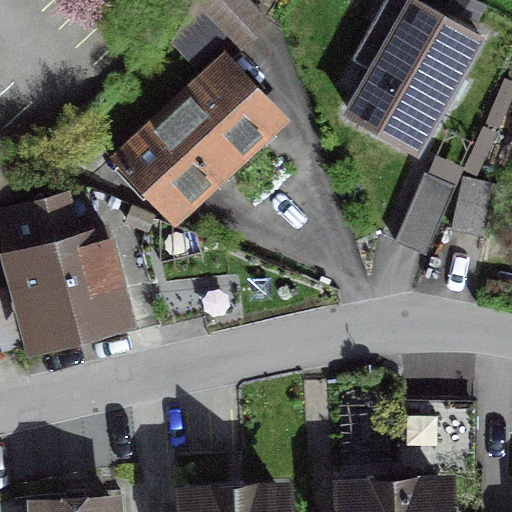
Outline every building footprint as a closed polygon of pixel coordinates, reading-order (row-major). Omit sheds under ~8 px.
[(247,0),(195,0),(171,41),(193,62),(226,29),(242,44),(266,19),(247,0)] [(480,36),(415,0),(384,0),(374,18),(396,30),(351,111),(407,143),(438,88),(447,94),(480,36)] [(227,63),(115,166),(143,196),(153,187),(173,209),(275,115),(227,63)] [(454,184),(426,171),(396,239),(425,252),(454,184)] [(481,233),(491,185),(462,179),(452,227),(481,233)] [(56,196),(1,211),(35,336),(115,314),(103,270),(119,266),(110,234),(70,245),(56,196)] [(475,404),(399,404),(399,468),(475,469),(475,404)] [(445,511),(445,483),(351,488),(346,488),(346,511),(445,511)] [(282,511),(281,492),(190,496),(191,511),(282,511)] [(122,511),(121,499),(39,503),(39,511),(122,511)]
